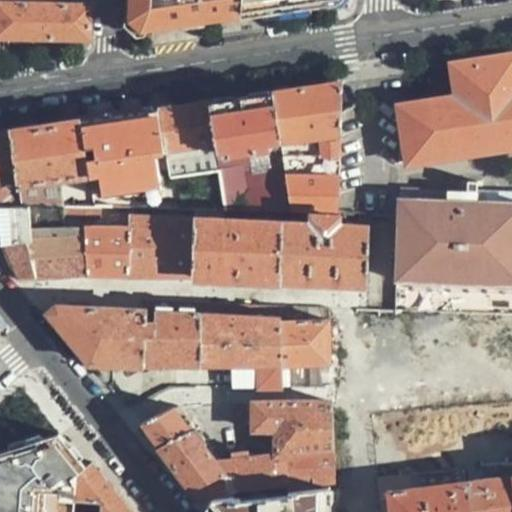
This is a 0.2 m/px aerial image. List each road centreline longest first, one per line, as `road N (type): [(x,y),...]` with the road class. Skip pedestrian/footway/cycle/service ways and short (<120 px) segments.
road 1 (residential): [(0,93),(378,35)]
road 2 (residential): [(168,511),(0,301)]
road 3 (residential): [(378,35),(511,15)]
